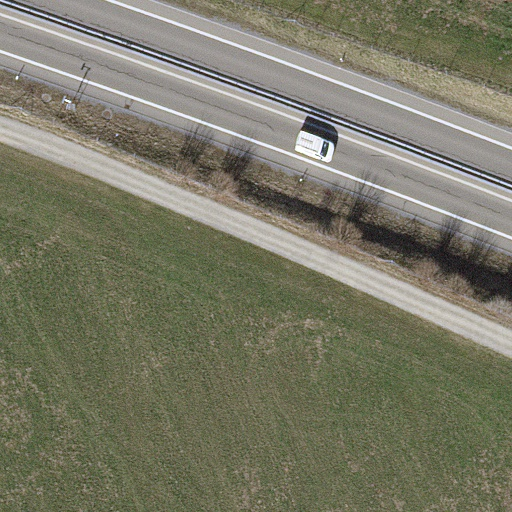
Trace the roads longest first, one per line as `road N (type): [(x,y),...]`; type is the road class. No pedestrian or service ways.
road 1 (track): [(0,127),(511,344)]
road 2 (trunk): [(0,34),(511,220)]
road 3 (trunk): [(511,165),(60,0)]
